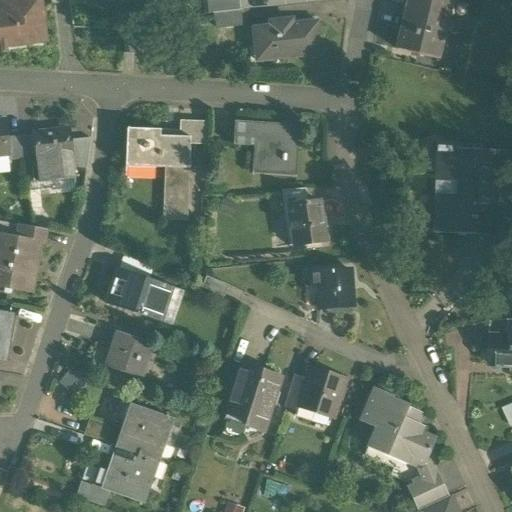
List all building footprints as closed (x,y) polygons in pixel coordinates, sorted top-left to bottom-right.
[(449,0),(404,0),(403,8),(445,18),(449,0)] [(38,6),(0,11),(0,49),(1,54),(6,53),(6,49),(47,43),(44,21),(40,22),(38,6)] [(445,18),(403,8),(393,48),(435,59),(445,18)] [(239,12),(214,15),(215,29),(241,26),(239,12)] [(269,28),(252,30),(255,56),(272,54),(272,61),(320,55),(317,23),(284,26),(283,21),(268,23),(269,28)] [(136,32),(124,32),(123,54),(135,55),(136,32)] [(148,33),(136,32),(135,55),(147,55),(148,33)] [(160,34),(148,33),(152,59),(163,58),(160,34)] [(174,35),(160,34),(163,58),(164,60),(177,58),(174,35)] [(6,121),(0,121),(0,153),(7,152),(10,152),(8,139),(6,121)] [(159,132),(124,131),(124,170),(161,171),(160,223),(186,224),(187,147),(204,147),(205,123),(179,122),(178,139),(159,138),(159,132)] [(301,128),(234,124),(233,146),(263,148),(261,176),(294,178),(296,150),(299,150),(301,128)] [(69,131),(32,135),(32,136),(35,158),(36,162),(72,158),(69,131)] [(32,136),(20,138),(23,159),(35,158),(32,136)] [(20,138),(8,139),(10,152),(7,152),(8,161),(23,159),(20,138)] [(506,153),(459,151),(459,149),(435,148),(435,153),(437,154),(434,234),(493,236),(509,237),(509,236),(511,187),(504,187),(506,153)] [(72,158),(36,162),(39,184),(74,180),(72,158)] [(305,190),(280,192),(281,207),(287,207),(287,205),(306,204),(305,190)] [(306,204),(287,205),(287,207),(290,245),(324,242),(321,202),(306,204)] [(47,231),(20,226),(18,239),(39,243),(38,244),(44,245),(47,231)] [(511,234),(509,236),(509,237),(493,236),(493,246),(505,267),(511,263),(511,234)] [(18,239),(0,235),(0,288),(32,294),(35,276),(33,276),(38,244),(39,243),(18,239)] [(174,277),(154,269),(151,281),(171,287),(174,277)] [(350,269),(309,272),(312,310),(352,308),(350,269)] [(151,281),(120,271),(108,306),(159,323),(171,287),(151,281)] [(12,316),(0,313),(0,360),(6,361),(9,341),(8,341),(12,316)] [(511,321),(498,323),(496,338),(511,339),(511,321)] [(152,344),(118,333),(106,366),(141,378),(152,344)] [(511,384),(511,339),(496,338),(494,369),(510,371),(509,384),(511,384)] [(280,378),(240,366),(224,415),(246,422),(244,428),(262,433),(280,378)] [(74,391),(82,374),(69,368),(61,384),(74,391)] [(346,381),(310,369),(306,381),(296,413),(299,414),(301,407),(334,417),(346,381)] [(306,381),(293,376),(283,409),(296,413),(306,381)] [(407,406),(390,399),(391,397),(373,389),(359,422),(374,428),(365,449),(369,450),(372,443),(384,449),(381,456),(404,465),(407,458),(414,462),(412,466),(417,478),(418,481),(434,474),(428,460),(426,459),(433,441),(417,434),(420,428),(415,425),(420,415),(406,409),(407,406)] [(172,421),(121,404),(114,424),(124,428),(117,449),(158,462),(172,421)] [(158,462),(117,449),(110,471),(100,467),(93,487),(144,504),(158,462)] [(434,474),(418,481),(417,478),(410,481),(414,489),(406,493),(414,511),(416,511),(446,498),(435,474),(434,474)] [(452,511),(446,498),(416,511),(452,511)]
